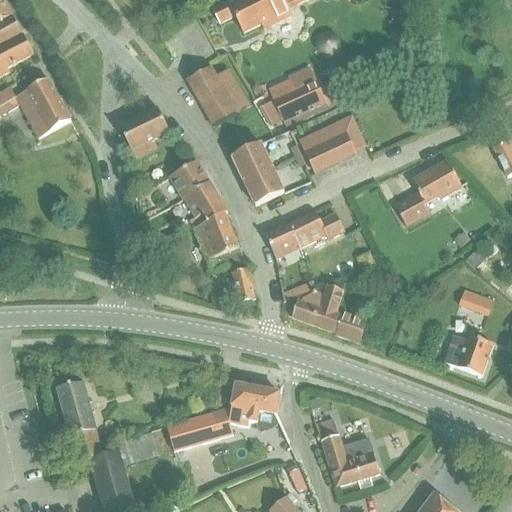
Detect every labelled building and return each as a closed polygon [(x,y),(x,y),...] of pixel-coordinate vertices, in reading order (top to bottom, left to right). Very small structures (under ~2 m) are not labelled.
[(0,0),(0,24),(12,17),(2,0),(0,0)] [(289,10),(309,0),(241,0),(229,6),(227,4),(212,11),(219,26),(234,18),(243,35),(261,26),(264,31),(292,17),(289,10)] [(0,47),(23,36),(12,17),(0,24),(0,47)] [(34,56),(23,36),(0,47),(0,78),(9,74),(7,70),(34,56)] [(210,68),(186,82),(198,101),(213,129),(249,108),(227,71),(216,78),(210,68)] [(273,101),(273,103),(262,108),(272,127),(282,122),(283,125),(326,106),(337,101),(331,87),(320,92),(309,69),(288,79),(294,92),(273,101)] [(15,99),(0,108),(0,118),(20,107),(38,141),(70,123),(48,81),(15,99)] [(10,89),(0,95),(0,108),(15,99),(10,89)] [(157,110),(119,129),(136,162),(158,151),(153,142),(169,134),(157,110)] [(365,148),(351,118),(299,143),(315,176),(355,157),(353,153),(365,148)] [(511,150),(509,143),(493,151),(507,180),(511,177),(511,150)] [(272,170),(260,146),(231,160),(243,184),(272,170)] [(301,157),(296,148),(290,150),(295,160),(301,157)] [(305,166),(301,157),(295,160),(299,169),(305,166)] [(183,202),(184,202),(210,186),(197,163),(169,180),(183,202)] [(411,183),(418,195),(394,208),(406,230),(430,217),(424,206),(438,198),(440,201),(461,189),(447,163),(411,183)] [(283,194),(272,170),(243,184),(255,208),(283,194)] [(210,186),(184,202),(195,221),(204,217),(209,224),(224,216),(227,214),(210,186)] [(319,224),(314,213),(288,226),(299,251),(326,238),(328,243),(343,236),(334,217),(319,224)] [(204,217),(195,221),(191,223),(191,224),(192,226),(192,227),(194,232),(195,231),(208,263),(238,251),(224,216),(209,224),(204,217)] [(299,251),(288,226),(265,236),(276,262),(299,251)] [(459,249),(469,242),(463,234),(453,241),(459,249)] [(159,235),(149,239),(151,245),(162,242),(159,235)] [(240,250),(238,251),(208,263),(212,273),(236,264),(239,274),(232,276),(240,306),(255,303),(248,272),(240,250)] [(486,261),(476,251),(467,260),(476,270),(486,261)] [(375,268),(369,257),(358,263),(363,274),(375,268)] [(298,303),(291,320),(337,336),(336,337),(359,345),(366,324),(336,314),(343,294),(326,288),(323,296),(316,294),(302,301),(301,304),(298,303)] [(444,303),(439,321),(451,325),(455,313),(466,316),(470,302),(458,298),(456,306),(444,303)] [(476,302),(472,314),(485,319),(491,303),(478,298),(476,302)] [(448,353),(444,365),(481,379),(493,347),(467,338),(466,343),(458,340),(453,355),(448,353)] [(78,464),(88,461),(103,457),(100,447),(95,432),(96,432),(83,384),(57,390),(70,439),(78,464)] [(231,412),(168,430),(174,453),(232,437),(229,426),(248,430),(249,424),(255,425),(260,435),(278,426),(273,416),(276,417),(280,396),(276,395),(236,387),(231,412)] [(317,399),(308,402),(311,411),(320,409),(317,399)] [(332,422),(316,427),(336,491),(379,477),(368,441),(340,450),(332,422)] [(103,457),(88,461),(102,511),(136,511),(124,468),(158,458),(151,436),(115,446),(117,453),(103,457)] [(290,495),(285,499),(291,506),(296,501),(290,495)] [(451,511),(433,496),(421,511),(451,511)] [(296,511),(291,506),(285,499),(269,511),(296,511)]
